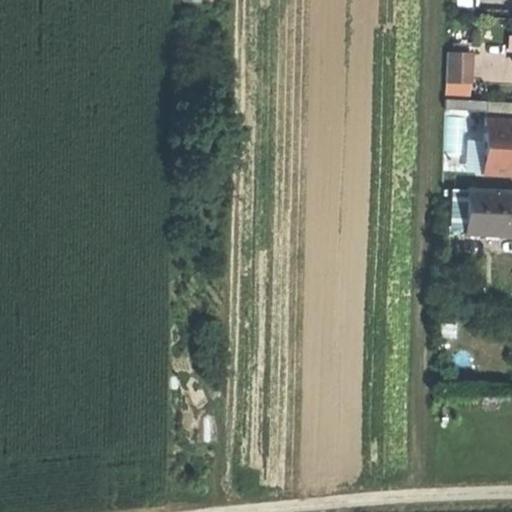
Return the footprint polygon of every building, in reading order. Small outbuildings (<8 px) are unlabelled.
[(480,51),(454,51),(454,79),(480,80),(480,51)] [(511,98),(454,97),(454,106),(494,107),(492,172),(511,172),(511,98)] [(467,169),(483,170),(484,137),(469,136),(467,169)] [(467,220),(476,220),(477,188),(462,187),(461,226),(467,226),(467,220)] [(511,187),(477,188),(476,220),(476,230),(494,230),(508,230),(511,230),(511,187)]
